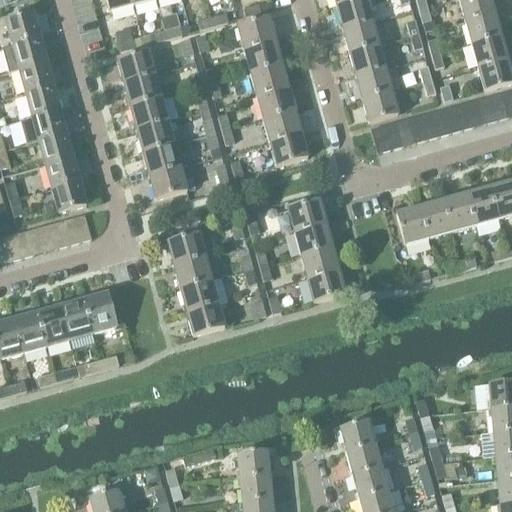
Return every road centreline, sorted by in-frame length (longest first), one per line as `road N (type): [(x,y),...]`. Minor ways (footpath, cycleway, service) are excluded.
road 1 (residential): [(0,289),(115,258),(122,229),(60,0)]
road 2 (residential): [(309,0),(363,187),(386,190),(511,155)]
